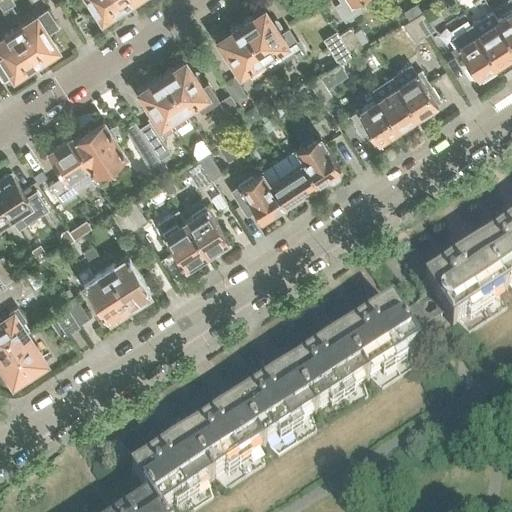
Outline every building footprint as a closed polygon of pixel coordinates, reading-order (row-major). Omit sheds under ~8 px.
[(124,6),(120,0),(89,0),(98,14),(101,20),(102,20),(103,20),(104,21),(117,13),(116,12),(124,6)] [(340,0),(342,1),(336,5),(346,21),(362,10),(358,5),(364,2),(362,0),(340,0)] [(410,21),(415,17),(425,11),(419,2),(404,12),(410,21)] [(19,18),(12,6),(3,12),(11,23),(19,18)] [(54,42),(49,34),(59,27),(48,9),(25,24),(24,23),(15,29),(36,63),(45,58),(45,59),(58,50),(58,49),(58,48),(55,42),(54,42)] [(280,33),(281,28),(276,20),(271,19),(265,10),(254,17),(250,17),(245,20),(243,24),(242,25),(264,58),(271,69),(292,56),(295,59),(307,51),(299,38),(297,40),(289,27),(280,33)] [(436,29),(425,11),(415,17),(426,35),(436,29)] [(511,41),(499,21),(492,11),(472,24),(498,65),(500,64),(502,68),(511,61),(511,60),(510,57),(511,55),(511,41)] [(511,11),(499,21),(511,41),(511,11)] [(415,17),(410,21),(404,24),(415,42),(426,35),(415,17)] [(498,65),(472,24),(452,37),(467,59),(463,62),(473,78),(477,75),(479,78),(498,65)] [(264,58),(242,25),(240,26),(236,26),(232,29),(230,33),(219,40),(225,49),(224,54),(229,62),(234,63),(241,73),(264,58)] [(364,50),(351,28),(340,35),(341,37),(353,55),(354,56),(364,50)] [(36,63),(15,29),(6,34),(7,35),(0,39),(0,77),(2,81),(3,81),(4,81),(5,81),(5,82),(14,77),(15,77),(16,78),(29,70),(28,68),(36,63)] [(353,55),(341,37),(331,44),(343,62),(353,55)] [(364,61),(365,60),(361,53),(353,58),(360,69),(366,65),(364,61)] [(220,98),(209,80),(201,85),(202,79),(197,72),(192,71),(185,61),(175,68),(171,69),(166,72),(164,75),(163,76),(184,110),(197,102),(201,109),(220,98)] [(329,90),(349,77),(341,64),(328,73),(320,78),(320,77),(310,84),(322,101),(332,95),(329,90)] [(440,99),(422,70),(417,73),(411,64),(392,76),(418,117),(438,105),(436,102),(440,99)] [(184,110),(163,76),(161,77),(157,77),(152,80),(150,84),(140,91),(146,100),(145,106),(150,113),(155,114),(161,125),(169,120),(171,122),(176,119),(174,117),(184,110)] [(418,117),(392,76),(372,89),(378,97),(376,98),(397,131),(400,129),(402,133),(413,126),(411,122),(418,117)] [(248,97),(235,77),(225,83),(238,104),(248,97)] [(239,105),(231,94),(220,101),(227,113),(239,105)] [(397,131),(376,98),(349,116),(362,135),(367,132),(373,142),(377,140),(379,142),(397,131)] [(293,111),(287,102),(273,111),(274,111),(279,119),(279,120),(293,111)] [(263,117),(255,106),(244,113),(252,124),(263,117)] [(171,152),(151,121),(140,128),(149,142),(160,159),(171,152)] [(128,157),(120,143),(125,139),(118,124),(109,128),(106,124),(94,132),(93,130),(91,130),(89,130),(74,140),(98,177),(128,157)] [(254,135),(248,126),(237,133),(243,142),(254,135)] [(341,168),(327,147),(319,134),(297,148),(319,182),(328,176),(332,178),(339,174),(338,169),(341,168)] [(98,177),(74,140),(73,139),(72,138),(71,138),(69,139),(48,152),(65,180),(65,181),(68,185),(68,184),(73,192),(95,177),(96,178),(98,177)] [(160,159),(149,142),(140,147),(152,165),(160,159)] [(284,205),(319,182),(297,148),(262,170),(270,183),(269,183),(284,205)] [(223,174),(209,153),(198,160),(212,181),(223,174)] [(212,181),(198,160),(188,167),(202,188),(212,181)] [(165,179),(165,167),(165,165),(151,165),(151,179),(165,179)] [(284,205),(269,183),(270,183),(262,170),(240,185),(262,219),(264,217),(268,219),(275,215),(274,211),(284,205)] [(32,204),(12,173),(0,181),(0,201),(24,239),(30,235),(22,223),(25,221),(19,212),(32,204)] [(179,189),(171,177),(162,182),(170,195),(179,189)] [(148,220),(134,199),(124,206),(138,227),(148,220)] [(24,239),(0,201),(0,224),(3,222),(10,232),(13,230),(20,241),(24,239)] [(138,227),(124,206),(112,215),(126,235),(138,227)] [(229,240),(207,206),(186,220),(208,254),(217,248),(221,250),(227,246),(227,242),(229,240)] [(208,254),(186,220),(179,209),(157,223),(186,268),(189,266),(192,268),(199,264),(199,260),(207,255),(208,254)] [(511,229),(477,252),(504,295),(507,292),(511,296),(511,229)] [(41,245),(32,251),(39,262),(49,256),(41,245)] [(100,258),(93,248),(85,253),(92,264),(100,258)] [(501,297),(504,295),(477,252),(425,286),(452,328),(456,326),(468,337),(506,312),(501,297)] [(16,277),(3,257),(0,258),(0,278),(4,284),(16,277)] [(151,291),(130,258),(116,266),(114,263),(107,268),(132,307),(151,295),(149,292),(151,291)] [(132,307),(107,268),(94,276),(89,268),(79,274),(85,282),(83,283),(107,319),(109,317),(111,321),(132,307)] [(0,350),(28,332),(20,320),(26,316),(14,298),(22,293),(24,282),(19,274),(16,277),(4,284),(6,288),(0,292),(0,306),(6,303),(13,312),(8,316),(7,314),(0,318),(0,350)] [(89,318),(75,297),(70,289),(60,296),(64,301),(67,307),(78,324),(89,318)] [(78,324),(67,307),(56,314),(50,318),(62,335),(68,331),(69,333),(79,327),(78,324)] [(414,353),(418,350),(411,338),(399,320),(391,308),(339,342),(366,384),(369,382),(381,393),(419,368),(414,353)] [(414,310),(399,320),(411,338),(426,328),(414,310)] [(46,361),(33,340),(28,332),(0,350),(0,360),(14,382),(25,375),(26,378),(37,371),(35,368),(46,361)] [(366,384),(339,342),(287,376),(314,417),(317,415),(329,427),(367,402),(363,386),(366,384)] [(314,417),(287,376),(235,409),(262,451),(265,449),(278,460),(316,435),(311,420),(314,417)] [(262,451),(235,409),(183,443),(210,484),(214,482),(226,493),(264,469),(259,453),(262,451)] [(197,511),(212,502),(207,486),(210,484),(183,443),(131,476),(148,503),(154,511),(197,511)] [(154,511),(148,503),(134,511),(154,511)]
